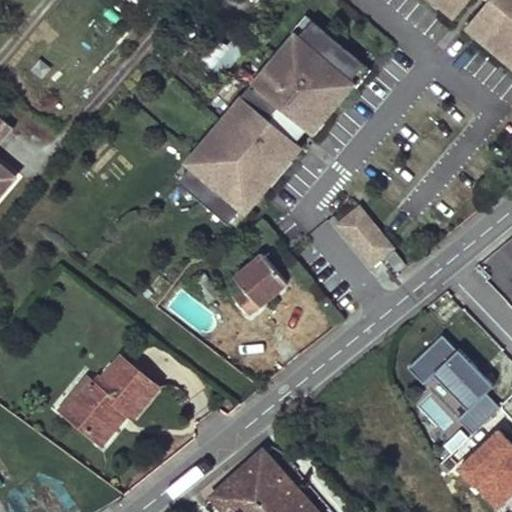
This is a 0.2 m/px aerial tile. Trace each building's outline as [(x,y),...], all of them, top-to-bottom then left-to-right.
[(441,0),(441,1),(456,14),(468,0),(441,0)] [(511,0),(488,0),(468,24),(483,37),(487,32),(509,51),(504,56),(511,62),(511,0)] [(298,39),(311,23),(305,17),(291,33),(294,35),(298,39)] [(321,124),(353,85),(349,82),(363,66),(312,24),(311,23),(298,39),(294,35),(262,74),(267,78),(257,90),(252,86),(231,111),(236,115),(216,140),(211,135),(186,165),(192,170),(179,184),(229,225),(241,210),(246,215),(270,185),(265,181),(283,159),(288,163),(301,148),(296,144),(269,121),(279,109),(307,131),(316,120),(321,124)] [(233,31),(201,63),(216,78),(248,46),(233,31)] [(509,51),(487,32),(483,37),(482,39),(503,57),(504,56),(509,51)] [(356,87),(369,71),(363,66),(349,82),(353,85),(356,87)] [(257,90),(267,78),(262,74),(259,72),(250,84),(252,86),(257,90)] [(216,140),(236,115),(231,111),(229,109),(208,133),(211,135),(216,140)] [(307,131),(279,109),(269,121),(296,144),(307,131)] [(0,120),(0,194),(15,177),(0,164),(0,141),(10,129),(0,120)] [(314,138),(324,126),(321,124),(316,120),(307,131),(314,138)] [(273,187),(291,166),(288,163),(283,159),(265,181),(270,185),(273,187)] [(393,250),(360,209),(339,226),(372,267),(393,250)] [(263,253),(233,277),(244,289),(233,297),(247,317),(286,283),(263,253)] [(395,253),(387,259),(396,270),(403,271),(407,267),(395,253)] [(203,273),(191,284),(206,302),(219,294),(203,273)] [(444,335),(410,368),(426,384),(436,374),(469,410),(459,419),(474,435),(502,408),(488,393),(496,386),(461,350),(460,351),(444,335)] [(91,382),(65,415),(96,440),(121,409),(131,417),(158,388),(120,358),(96,386),(91,382)] [(430,396),(422,406),(443,423),(451,413),(430,396)] [(131,417),(121,409),(96,440),(107,448),(131,417)] [(511,443),(500,431),(461,469),(499,508),(511,495),(511,443)] [(238,475),(270,511),(316,511),(264,452),(238,475)] [(215,496),(228,511),(270,511),(238,475),(215,496)]
